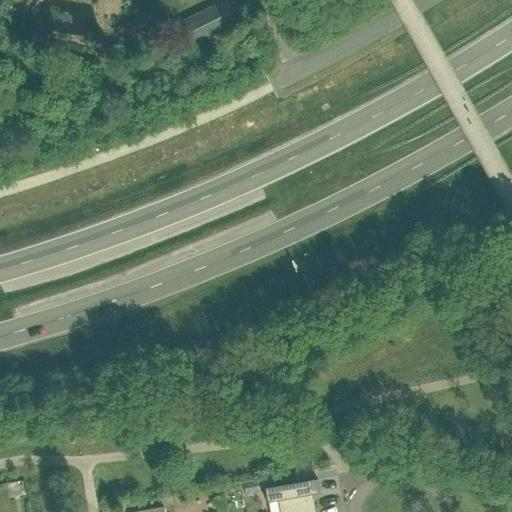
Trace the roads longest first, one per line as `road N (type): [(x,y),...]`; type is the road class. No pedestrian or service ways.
road 1 (primary): [(511,38),(386,111),(211,196),(0,271)]
road 2 (primary): [(0,340),(191,276),(438,159),(511,111)]
road 3 (unclassified): [(261,93),(433,0)]
road 4 (residential): [(445,511),(433,486),(404,471),(372,478),(350,511)]
